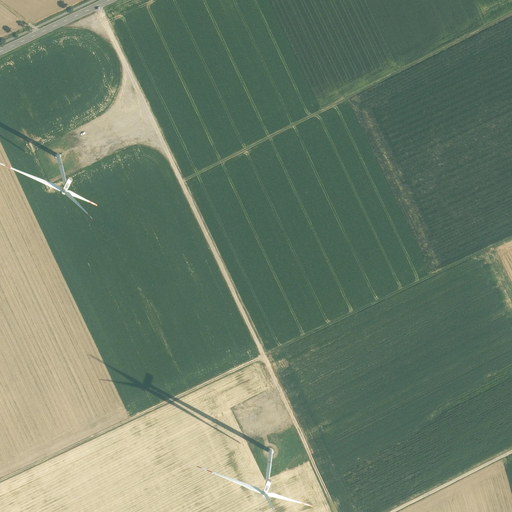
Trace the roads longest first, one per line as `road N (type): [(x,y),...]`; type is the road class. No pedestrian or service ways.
road 1 (track): [(511,238),(262,355),(97,5)]
road 2 (track): [(336,511),(262,355),(0,479)]
road 3 (track): [(180,182),(511,14)]
road 4 (track): [(511,451),(392,511)]
road 5 (secondary): [(0,51),(110,0)]
